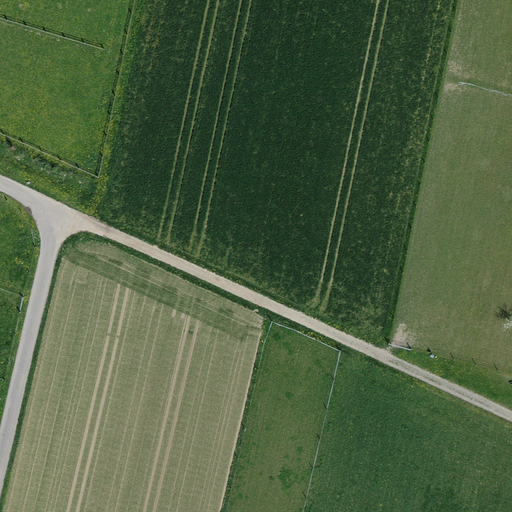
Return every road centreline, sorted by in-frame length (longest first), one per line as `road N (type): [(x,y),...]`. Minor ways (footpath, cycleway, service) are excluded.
road 1 (track): [(57,210),(511,420)]
road 2 (track): [(0,448),(57,210),(0,185)]
